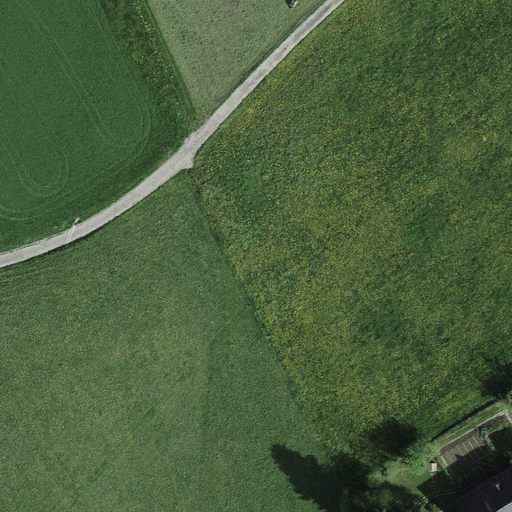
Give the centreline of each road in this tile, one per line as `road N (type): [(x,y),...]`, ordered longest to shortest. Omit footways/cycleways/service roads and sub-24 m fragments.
road 1 (track): [(0,268),(76,241),(142,199),(350,0)]
road 2 (track): [(233,371),(225,209),(189,159),(192,110),(139,0)]
